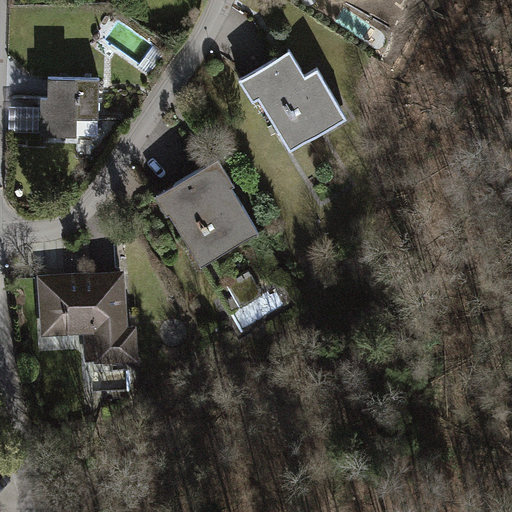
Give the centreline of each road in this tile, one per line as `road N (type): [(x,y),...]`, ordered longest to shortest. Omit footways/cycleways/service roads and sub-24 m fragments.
road 1 (residential): [(0,230),(54,228),(96,203),(204,47),(225,0)]
road 2 (residential): [(0,314),(35,511)]
